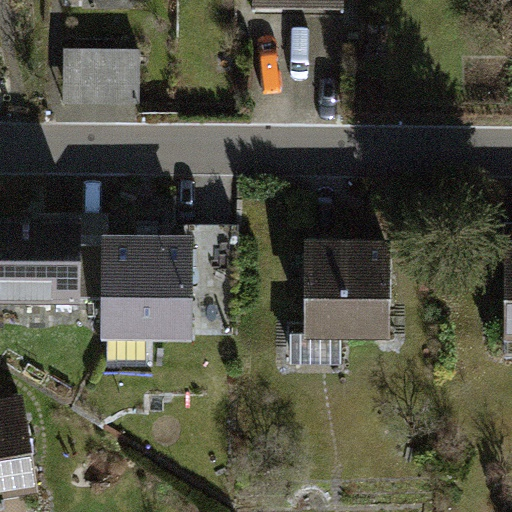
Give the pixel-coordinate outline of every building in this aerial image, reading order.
[(253,0),(254,10),(293,10),(292,0),(253,0)] [(292,0),(293,10),(341,9),(341,0),(292,0)] [(147,111),(148,52),(70,51),(69,110),(147,111)] [(0,302),(108,303),(108,247),(79,247),(79,226),(0,225),(0,302)] [(139,247),(108,247),(108,303),(107,362),(149,362),(149,338),(194,338),(194,248),(162,248),(162,227),(139,227),(139,247)] [(394,237),(307,234),(304,319),(390,323),(394,237)] [(307,386),(356,384),(355,358),(306,360),(307,386)] [(0,511),(5,511),(4,499),(40,494),(26,394),(0,398),(0,511)]
